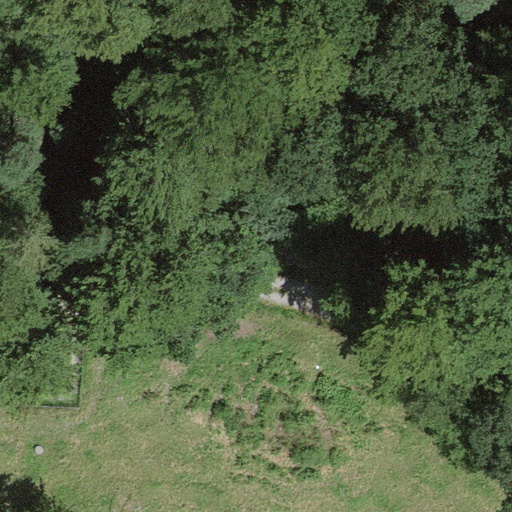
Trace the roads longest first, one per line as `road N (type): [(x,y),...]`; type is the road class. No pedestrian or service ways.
road 1 (track): [(0,119),(251,202),(345,310),(511,338)]
road 2 (residential): [(87,268),(220,272),(345,310),(511,412)]
